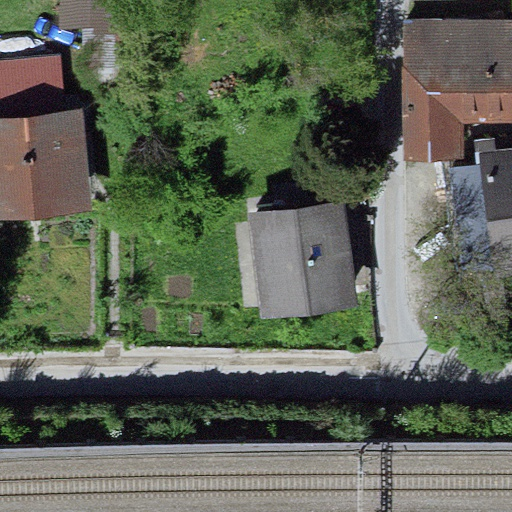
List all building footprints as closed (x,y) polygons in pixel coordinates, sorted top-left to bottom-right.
[(121,0),(65,0),(65,14),(121,16),(121,0)] [(466,125),(511,123),(511,18),(410,19),(411,158),(464,158),(466,125)] [(0,114),(1,191),(69,189),(67,92),(0,93),(0,114)] [(511,247),(511,151),(464,158),(460,158),(472,253),(511,247)] [(348,281),(337,211),(254,224),(266,294),(348,281)]
